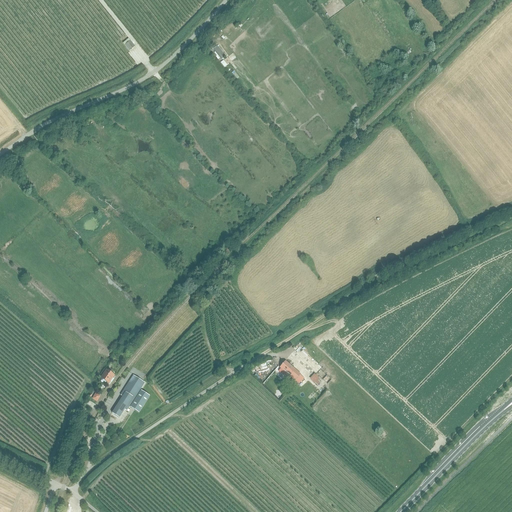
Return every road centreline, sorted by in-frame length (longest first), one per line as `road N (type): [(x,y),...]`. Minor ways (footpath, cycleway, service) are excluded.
road 1 (unclassified): [(0,155),(145,78),(226,0)]
road 2 (track): [(259,356),(473,235)]
road 3 (unclassified): [(73,493),(105,457),(259,356)]
road 4 (secondary): [(400,511),(511,403)]
